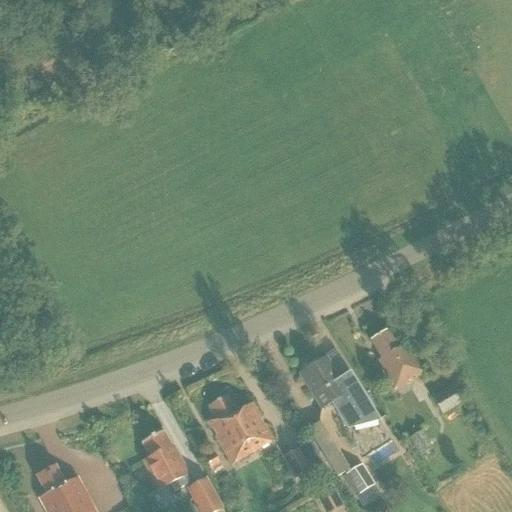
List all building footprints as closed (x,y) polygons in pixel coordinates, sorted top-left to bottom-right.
[(396,390),(424,373),(406,344),(398,349),(386,331),(371,341),(382,359),(378,362),(396,390)] [(350,373),(339,380),(326,359),(300,375),(322,410),(331,404),(348,430),(380,422),(350,373)] [(444,415),(465,402),(454,386),(434,399),(444,415)] [(231,465),(273,441),(253,405),(237,415),(227,396),(209,406),(217,420),(209,424),(231,465)] [(319,423),(307,431),(336,478),(349,470),(319,423)] [(163,432),(142,443),(150,459),(143,463),(158,492),(171,485),(175,492),(191,484),(187,476),(189,475),(174,447),(172,448),(163,432)] [(312,471),(299,449),(282,458),(295,480),(312,471)] [(221,464),(216,455),(205,461),(210,470),(221,464)] [(375,485),(362,465),(346,475),(358,495),(375,485)] [(95,511),(78,479),(66,486),(56,468),(37,478),(47,496),(39,500),(45,511),(95,511)] [(199,511),(216,511),(222,509),(206,480),(187,490),(199,511)]
